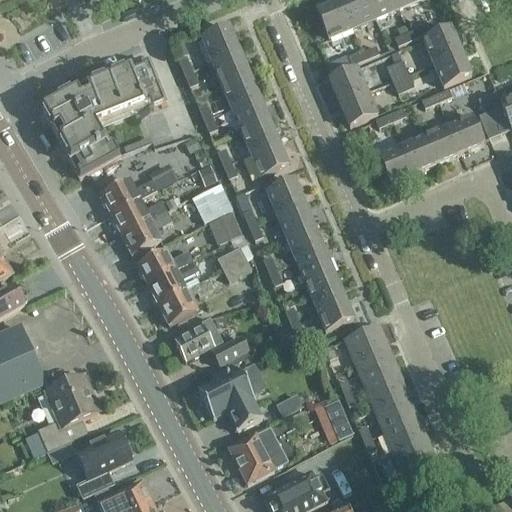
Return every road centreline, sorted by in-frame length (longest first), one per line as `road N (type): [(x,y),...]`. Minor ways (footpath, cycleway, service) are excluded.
road 1 (tertiary): [(218,511),(0,130)]
road 2 (residential): [(470,484),(363,230)]
road 3 (residential): [(363,230),(271,0)]
road 4 (residential): [(207,0),(0,92)]
road 5 (residential): [(511,240),(485,179),(363,230)]
